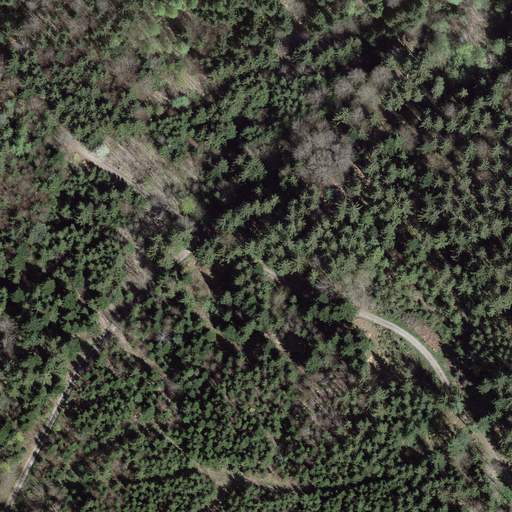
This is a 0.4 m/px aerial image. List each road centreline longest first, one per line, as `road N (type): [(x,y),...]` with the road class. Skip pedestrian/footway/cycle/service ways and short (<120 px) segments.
road 1 (track): [(511,150),(461,142),(315,151),(207,233),(124,313),(83,363),(7,511)]
road 2 (track): [(0,66),(129,184),(274,277),(415,342),(511,486)]
